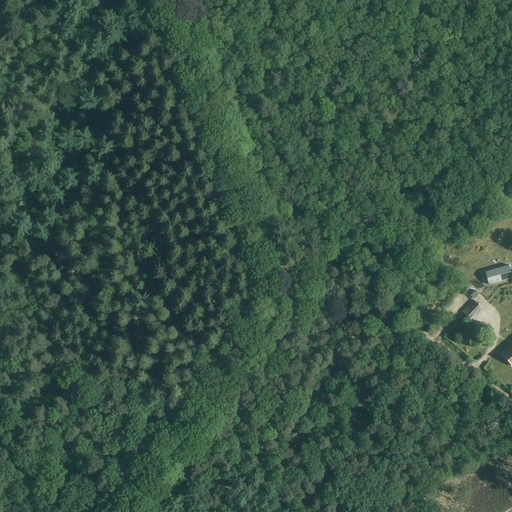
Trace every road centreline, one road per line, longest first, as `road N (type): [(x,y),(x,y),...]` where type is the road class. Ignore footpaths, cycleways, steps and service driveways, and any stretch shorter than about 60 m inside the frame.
road 1 (unknown): [(144,0),(158,80),(188,170),(185,219),(144,437),(93,511)]
road 2 (track): [(276,295),(169,0)]
road 3 (track): [(276,295),(301,264),(320,259),(511,399)]
road 4 (track): [(125,511),(276,295)]
